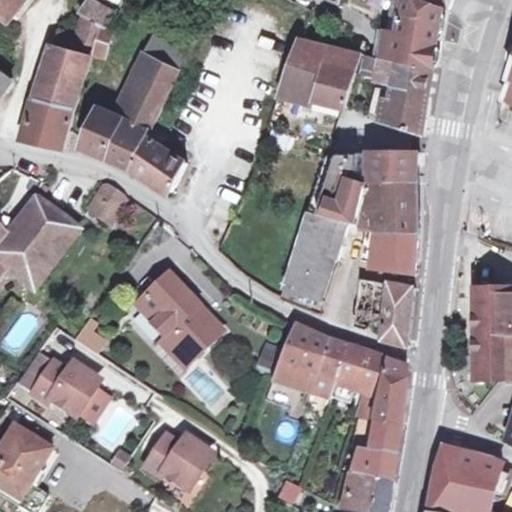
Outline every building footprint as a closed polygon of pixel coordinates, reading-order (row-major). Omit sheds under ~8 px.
[(0,0),(0,17),(7,24),(27,0),(0,0)] [(89,0),(88,0),(86,4),(81,13),(88,18),(109,32),(117,19),(89,0)] [(349,0),(347,5),(376,22),(388,0),(349,0)] [(409,0),(403,36),(390,34),(387,62),(435,74),(444,21),(446,11),(421,0),(409,0)] [(96,58),(109,32),(88,18),(80,36),(72,57),(52,51),(35,99),(36,99),(79,110),(94,62),(96,58)] [(59,29),(52,51),(72,57),(80,36),(59,29)] [(117,37),(109,32),(96,58),(108,61),(117,37)] [(157,37),(152,49),(165,53),(171,42),(157,37)] [(165,53),(161,62),(184,70),(186,71),(195,51),(171,42),(165,53)] [(321,69),(327,47),(305,42),(286,95),(345,111),(346,108),(359,74),(321,69)] [(365,57),(327,47),(321,69),(359,74),(365,57)] [(152,49),(137,81),(171,96),(184,70),(161,62),(165,53),(152,49)] [(435,74),(387,62),(376,60),(370,76),(401,81),(398,91),(432,96),(435,74)] [(511,98),(511,65),(509,72),(511,74),(511,76),(503,95),(511,98)] [(0,67),(0,81),(6,86),(11,76),(0,67)] [(132,123),(142,104),(163,113),(171,96),(137,81),(119,116),(132,123)] [(378,88),(371,115),(389,123),(426,133),(432,96),(398,91),(384,89),(378,88)] [(26,138),(68,148),(79,110),(36,99),(35,99),(26,138)] [(88,142),(137,165),(150,140),(163,113),(142,104),(132,123),(119,116),(105,110),(88,142)] [(186,166),(154,143),(150,140),(137,165),(173,191),(186,166)] [(359,230),(358,210),(387,210),(387,233),(424,234),(422,183),(422,152),(372,153),(373,171),(363,171),(362,153),(361,156),(329,156),(324,169),(336,173),(335,216),(334,222),(349,227),(359,230)] [(336,173),(324,169),(315,196),(311,208),(335,216),(336,173)] [(88,209),(90,211),(98,216),(105,221),(124,192),(117,188),(106,183),(88,209)] [(77,229),(35,197),(8,233),(0,243),(0,268),(30,291),(77,229)] [(369,249),(380,251),(383,232),(387,233),(387,210),(358,210),(359,230),(371,234),(369,249)] [(98,216),(90,211),(88,215),(95,220),(98,216)] [(341,256),(349,227),(334,222),(309,213),(281,298),(318,313),(337,255),(341,256)] [(424,234),(387,233),(383,232),(379,266),(421,275),(424,234)] [(158,339),(176,357),(185,348),(194,357),(218,334),(193,308),(198,303),(169,272),(137,301),(165,332),(158,339)] [(363,279),(354,327),(370,333),(381,316),(394,320),(388,340),(391,342),(414,347),(420,289),(363,279)] [(482,381),(511,381),(511,286),(483,285),(482,381)] [(18,307),(11,301),(2,312),(10,318),(18,307)] [(223,328),(198,303),(193,308),(218,334),(223,328)] [(114,332),(91,316),(75,339),(98,354),(114,332)] [(381,316),(370,333),(388,340),(394,320),(381,316)] [(293,385),(311,391),(317,373),(328,340),(312,332),(294,325),(281,350),(273,373),(271,379),(293,385)] [(346,346),(328,340),(317,373),(311,391),(323,395),(329,378),(336,379),(346,346)] [(279,349),(266,345),(264,352),(276,356),(279,349)] [(354,385),(379,392),(386,358),(378,355),(346,346),(336,379),(354,385)] [(184,365),(194,357),(185,348),(176,357),(184,365)] [(276,356),(264,352),(259,365),(261,366),(269,369),(272,370),(276,356)] [(30,394),(45,404),(48,400),(74,417),(76,414),(92,389),(95,385),(93,377),(75,366),(67,368),(65,372),(36,354),(21,377),(35,387),(30,394)] [(390,360),(386,358),(379,392),(377,401),(373,419),(400,428),(408,369),(390,360)] [(269,369),(261,366),(259,373),(267,376),(269,369)] [(35,387),(21,377),(16,385),(30,394),(35,387)] [(350,398),(354,385),(336,379),(331,393),(350,398)] [(92,389),(76,414),(90,423),(105,398),(92,389)] [(373,419),(377,401),(363,397),(357,414),(373,419)] [(22,411),(12,427),(32,439),(41,423),(22,411)] [(373,419),(357,414),(352,443),(359,445),(357,450),(395,456),(400,428),(373,419)] [(0,489),(18,500),(49,449),(32,439),(12,427),(0,448),(0,489)] [(187,490),(207,458),(206,451),(188,439),(180,440),(177,444),(163,436),(143,467),(158,477),(160,473),(187,490)] [(357,450),(349,477),(373,480),(391,482),(395,456),(357,450)] [(490,511),(496,494),(502,469),(503,466),(502,466),(440,451),(434,472),(427,511),(490,511)] [(128,460),(118,453),(111,463),(121,470),(128,460)] [(511,472),(502,469),(496,494),(511,497),(511,472)] [(369,511),(373,480),(349,477),(343,510),(357,511),(369,511)] [(386,511),(391,482),(373,480),(369,511),(386,511)] [(279,499),(293,504),(299,487),(284,482),(279,499)]
